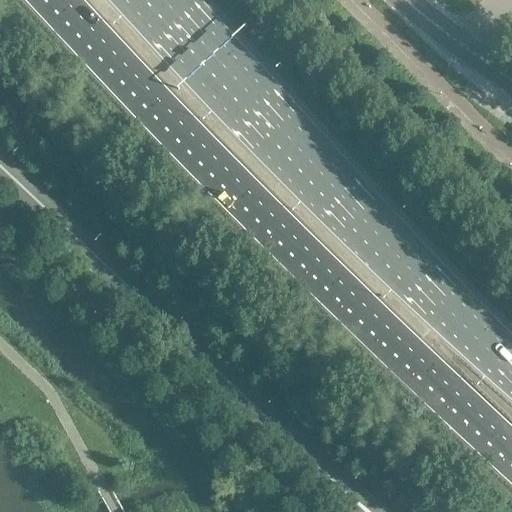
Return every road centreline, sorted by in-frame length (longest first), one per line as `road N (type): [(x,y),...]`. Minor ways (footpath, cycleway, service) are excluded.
road 1 (trunk): [(66,0),(236,180),(511,445)]
road 2 (trunk): [(511,352),(182,0)]
road 3 (tertiary): [(339,486),(0,167)]
road 4 (tertiary): [(511,80),(403,0)]
